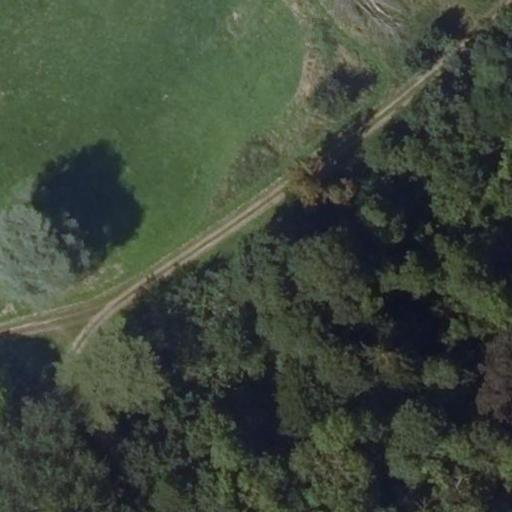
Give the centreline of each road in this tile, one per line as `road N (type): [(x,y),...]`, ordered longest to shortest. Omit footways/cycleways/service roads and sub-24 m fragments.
road 1 (track): [(0,340),(89,321),(177,270),(386,123),(511,9)]
road 2 (track): [(89,321),(81,357),(0,488)]
